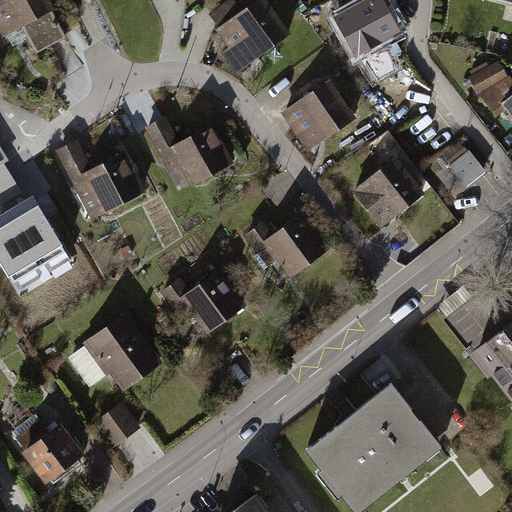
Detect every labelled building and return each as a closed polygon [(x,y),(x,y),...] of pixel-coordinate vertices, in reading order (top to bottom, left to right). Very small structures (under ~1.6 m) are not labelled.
[(69,39),(47,0),(0,0),(0,26),(6,37),(24,27),(40,55),(69,39)] [(264,0),(258,0),(235,17),(227,6),(211,17),(234,48),(225,54),(239,74),(291,36),(264,0)] [(343,0),(348,9),(340,13),(363,56),(399,36),(380,0),(343,0)] [(511,112),(511,77),(510,75),(483,96),(497,115),(508,107),(511,112)] [(327,79),(283,109),(299,133),(309,127),(320,143),(354,120),(327,79)] [(167,122),(149,132),(171,172),(182,166),(193,187),(233,165),(210,123),(177,141),(167,122)] [(77,145),(59,155),(94,221),(144,194),(122,153),(91,170),(77,145)] [(0,167),(9,162),(0,147),(0,167)] [(467,149),(449,162),(465,182),(482,169),(467,149)] [(393,154),(353,187),(386,228),(426,196),(393,154)] [(66,249),(35,198),(0,219),(0,254),(15,279),(66,249)] [(263,224),(246,236),(270,268),(281,260),(292,276),(330,247),(303,212),(272,235),(263,224)] [(180,285),(165,296),(185,324),(193,318),(206,336),(248,306),(222,271),(188,295),(180,285)] [(127,314),(86,343),(120,391),(161,362),(127,314)] [(511,324),(475,354),(511,399),(511,324)] [(395,383),(308,452),(356,511),(362,511),(445,446),(395,383)] [(123,402),(99,420),(119,447),(143,429),(123,402)] [(62,421),(22,449),(44,481),(85,453),(62,421)] [(268,511),(256,495),(232,511),(268,511)]
